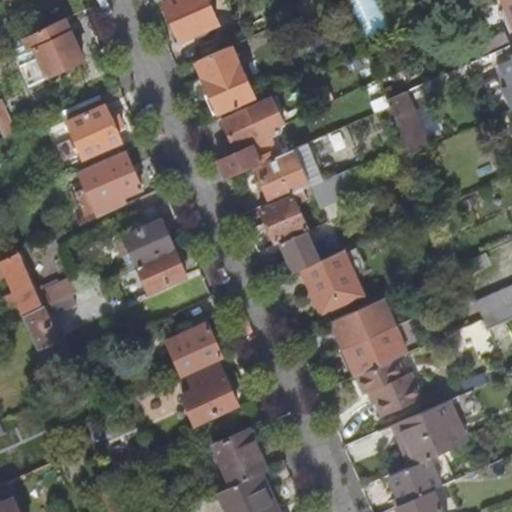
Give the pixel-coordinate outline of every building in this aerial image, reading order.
[(171,0),(167,2),(183,39),(220,23),(210,0),(171,0)] [(307,0),(295,0),(277,8),(283,21),(311,9),(307,0)] [(6,18),(9,27),(21,21),(17,13),(6,18)] [(26,37),(32,51),(38,48),(42,57),(23,66),(32,87),(87,62),(73,32),(71,33),(64,19),(26,37)] [(506,33),(482,44),(487,56),(511,45),(506,33)] [(239,43),(234,45),(241,62),(246,60),(239,43)] [(234,45),(198,61),(211,93),(208,95),(216,113),(255,96),(241,62),(234,45)] [(472,62),(479,76),(511,61),(511,47),(511,45),(487,56),(472,62)] [(392,106),(408,143),(413,154),(427,148),(432,146),(408,91),(389,99),(392,106)] [(511,93),(496,101),(501,115),(511,109),(511,93)] [(282,96),(275,99),(286,123),(292,120),(282,96)] [(225,121),(237,148),(247,144),(249,149),(220,161),(228,179),(256,166),(270,160),(267,155),(261,158),(256,146),(262,143),(260,138),(287,126),(286,123),(275,99),(225,121)] [(0,101),(0,116),(9,137),(18,133),(4,100),(0,101)] [(383,126),(394,149),(408,143),(392,106),(378,113),(383,126)] [(347,126),(353,140),(383,126),(378,113),(347,126)] [(72,130),(85,159),(122,142),(110,114),(72,130)] [(256,166),(272,203),(313,185),(327,179),(317,157),(354,141),(353,140),(347,126),(270,160),(256,166)] [(413,154),(421,172),(434,166),(427,148),(413,154)] [(126,151),(80,171),(98,210),(101,217),(129,204),(126,198),(144,190),(126,151)] [(262,207),(277,244),(282,242),(308,230),(310,230),(299,204),(310,199),(309,196),(316,192),(313,185),(272,203),(262,207)] [(127,237),(140,265),(176,248),(157,207),(134,218),(140,231),(127,237)] [(282,242),(295,272),(304,268),(321,260),(308,230),(282,242)] [(119,241),(131,269),(140,265),(127,237),(119,241)] [(176,248),(140,265),(152,292),(189,275),(176,248)] [(304,268),(323,311),(363,294),(344,250),(321,260),(304,268)] [(16,293),(22,306),(26,316),(48,306),(54,303),(77,293),(81,291),(76,281),(75,280),(47,292),(49,295),(41,299),(37,290),(21,252),(2,261),(16,293)] [(485,254),(461,264),(467,277),(490,266),(485,254)] [(70,268),(75,280),(76,281),(85,276),(79,264),(70,268)] [(444,272),(450,287),(468,279),(467,277),(461,264),(444,272)] [(424,281),(433,300),(453,292),(450,287),(444,272),(424,281)] [(37,290),(41,299),(49,295),(47,292),(45,286),(37,290)] [(511,287),(480,302),(492,328),(511,318),(511,287)] [(8,296),(14,310),(22,306),(16,293),(8,296)] [(54,303),(58,312),(81,302),(77,293),(54,303)] [(464,300),(475,324),(486,319),(478,303),(475,295),(464,300)] [(338,319),(351,347),(397,326),(385,298),(338,319)] [(28,320),(49,368),(71,358),(48,306),(26,316),(28,320)] [(334,321),(346,349),(351,347),(338,319),(334,321)] [(172,341),(187,375),(220,360),(225,357),(210,324),(172,341)] [(397,326),(351,347),(363,374),(397,359),(408,353),(397,326)] [(346,349),(357,376),(358,376),(363,374),(351,347),(346,349)] [(358,376),(367,395),(373,392),(385,416),(424,399),(416,381),(409,384),(405,377),(397,359),(363,374),(358,376)] [(181,377),(188,393),(185,394),(198,422),(239,403),(220,360),(187,375),(181,377)] [(508,369),(489,377),(492,382),(510,374),(508,369)] [(405,377),(409,384),(416,381),(412,374),(405,377)] [(488,375),(465,386),(468,393),(492,382),(489,377),(488,375)] [(450,401),(395,426),(413,466),(448,450),(460,445),(468,441),(450,401)] [(215,445),(233,486),(259,475),(266,472),(269,471),(250,429),(215,445)] [(448,450),(460,478),(472,472),(460,445),(448,450)] [(448,450),(413,466),(391,475),(404,503),(432,490),(460,478),(448,450)] [(259,475),(276,511),(282,509),(266,472),(259,475)] [(233,486),(220,492),(228,511),(275,511),(276,511),(259,475),(233,486)] [(101,487),(112,511),(128,511),(114,481),(101,487)] [(399,505),(401,511),(442,511),(432,490),(404,503),(399,505)] [(0,511),(22,511),(15,496),(0,502),(0,511)]
